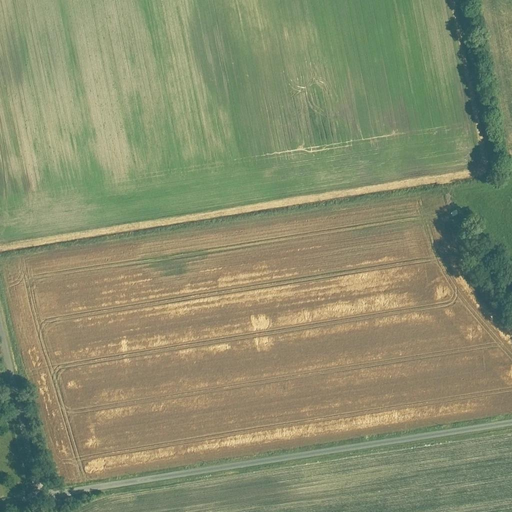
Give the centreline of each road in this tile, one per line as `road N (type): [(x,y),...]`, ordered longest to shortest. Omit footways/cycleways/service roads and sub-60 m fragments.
road 1 (residential): [(38,497),(511,423)]
road 2 (residential): [(0,327),(38,497)]
